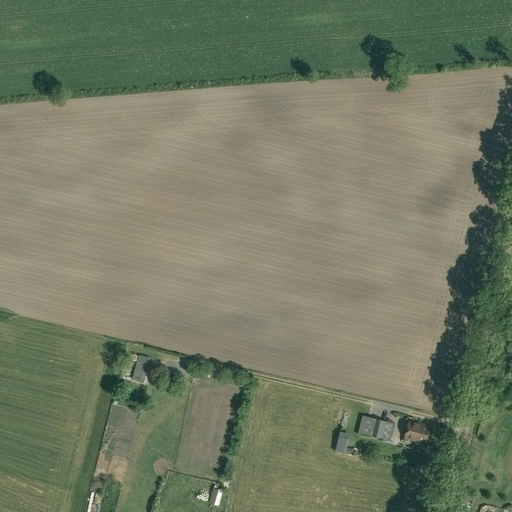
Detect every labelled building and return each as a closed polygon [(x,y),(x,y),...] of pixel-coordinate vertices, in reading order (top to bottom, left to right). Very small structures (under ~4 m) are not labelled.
[(132,380),(143,383),(149,364),(139,361),(132,380)] [(370,435),(374,419),(362,416),(358,432),(370,435)] [(386,422),(378,420),(374,419),(370,435),(382,438),(386,422)] [(409,421),(405,439),(416,441),(416,440),(429,443),(433,428),(426,427),(426,425),(409,421)] [(395,424),(386,422),(382,438),(390,440),(395,424)]
